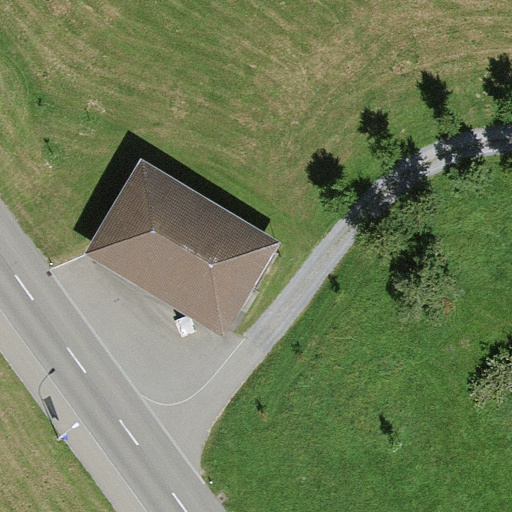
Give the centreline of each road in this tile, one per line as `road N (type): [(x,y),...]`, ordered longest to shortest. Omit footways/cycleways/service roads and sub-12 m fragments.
road 1 (track): [(151,461),(216,401),(350,216),(438,141),(511,129)]
road 2 (tertiary): [(188,511),(0,249)]
